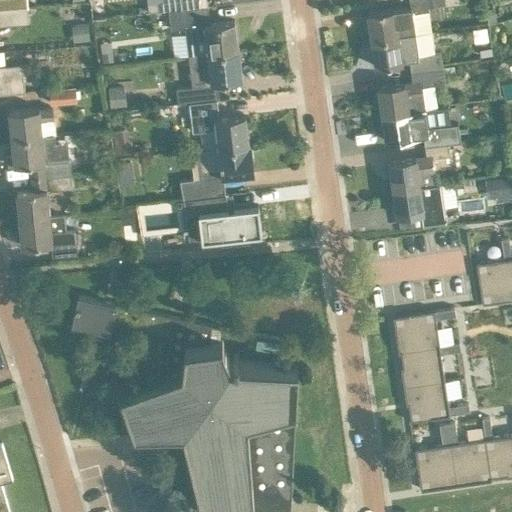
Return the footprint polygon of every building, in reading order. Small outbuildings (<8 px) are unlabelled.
[(0,0),(0,10),(27,8),(26,0),(0,0)] [(181,0),(182,9),(207,6),(205,0),(181,0)] [(371,40),(415,33),(412,12),(428,9),(428,6),(446,3),(445,0),(410,0),(412,6),(367,12),(371,40)] [(188,56),(238,50),(234,21),(209,24),(207,6),(182,9),(184,27),(186,26),(189,55),(188,55),(188,56)] [(0,23),(28,21),(27,8),(0,10),(0,23)] [(88,24),(71,26),(73,42),(90,40),(88,24)] [(411,72),(443,68),(440,51),(435,52),(418,54),(415,33),(371,40),(375,67),(410,62),(411,72)] [(104,62),(116,61),(115,47),(103,48),(104,62)] [(493,58),(492,48),(482,50),(484,60),(493,58)] [(193,101),(193,102),(213,100),(219,99),(217,82),(241,79),(238,50),(188,56),(192,86),(176,88),(178,103),(193,101)] [(0,94),(24,93),(21,66),(0,67),(0,94)] [(382,114),(410,110),(410,108),(425,106),(422,84),(445,81),(443,68),(411,72),(412,82),(378,87),(382,114)] [(110,107),(126,106),(124,86),(108,88),(110,107)] [(75,87),(48,89),(50,104),(76,102),(75,87)] [(11,138),(43,135),(42,121),(54,120),(53,107),(9,111),(11,138)] [(218,148),(248,144),(244,115),(216,119),(214,108),(213,108),(194,110),(196,128),(215,126),(218,148)] [(410,110),(382,114),(386,142),(423,136),(424,145),(448,141),(460,140),(457,122),(427,126),(426,118),(425,108),(410,110)] [(94,138),(103,143),(110,142),(108,129),(94,132),(94,138)] [(31,177),(72,173),(70,160),(69,160),(67,142),(55,143),(54,134),(43,135),(11,138),(14,166),(30,164),(31,177)] [(131,151),(130,140),(113,143),(115,154),(131,151)] [(436,183),(436,181),(432,157),(450,154),(448,141),(424,145),(426,154),(415,156),(416,158),(389,162),(393,189),(436,183)] [(248,145),(248,144),(218,148),(220,168),(201,170),(202,178),(181,181),(183,199),(225,194),(228,194),(227,192),(225,193),(223,176),(253,173),(249,144),(248,145)] [(509,163),(498,159),(495,167),(506,171),(509,163)] [(131,174),(129,160),(117,162),(119,175),(131,174)] [(51,216),(51,214),(48,189),(73,187),(72,173),(31,177),(32,191),(16,192),(19,219),(51,216)] [(511,182),(511,176),(492,178),(494,197),(495,205),(511,202),(511,182)] [(436,183),(393,189),(396,216),(420,213),(422,226),(442,223),(447,222),(441,180),(436,181),(436,183)] [(185,215),(199,213),(202,239),(202,240),(226,237),(226,241),(242,239),(242,235),(261,233),(258,205),(234,207),(228,208),(225,194),(183,199),(185,215)] [(135,224),(134,208),(119,210),(120,225),(135,224)] [(51,216),(19,219),(21,247),(51,244),(52,256),(76,254),(74,228),(66,229),(64,213),(51,214),(51,216)] [(503,238),(505,250),(511,248),(510,237),(503,238)] [(511,256),(478,262),(484,303),(504,300),(503,298),(511,296),(511,256)] [(220,326),(104,301),(78,296),(72,323),(109,331),(111,323),(170,335),(164,374),(182,366),(184,345),(219,340),(220,326)] [(454,308),(443,309),(444,317),(455,315),(454,308)] [(398,352),(400,352),(400,351),(439,345),(434,310),(393,316),(393,318),(395,317),(397,332),(395,332),(398,352)] [(182,366),(164,374),(120,394),(133,433),(182,428),(201,511),(265,511),(283,509),(284,489),(292,488),(297,367),(230,360),(222,340),(219,340),(184,345),(182,366)] [(459,342),(448,344),(449,351),(460,349),(459,342)] [(444,379),(439,345),(400,351),(400,352),(403,366),(401,367),(403,385),(444,379)] [(91,389),(94,389),(98,369),(85,366),(79,389),(91,391),(91,389)] [(444,379),(403,385),(406,404),(408,404),(410,418),(408,419),(408,421),(450,415),(444,379)] [(468,404),(457,405),(458,412),(469,411),(468,404)] [(482,418),(483,429),(490,428),(489,417),(482,418)] [(447,423),(449,435),(456,434),(454,422),(447,423)] [(440,425),(441,436),(448,435),(447,424),(440,425)] [(511,474),(511,433),(484,438),(490,477),(491,477),(511,474)] [(484,438),(450,443),(456,482),(471,480),(472,482),(491,479),(491,477),(490,477),(484,438)] [(0,511),(9,511),(1,482),(12,478),(1,442),(0,442),(0,511)] [(440,484),(456,482),(450,443),(415,448),(421,489),(440,486),(440,484)] [(495,511),(494,501),(475,504),(475,511),(495,511)]
